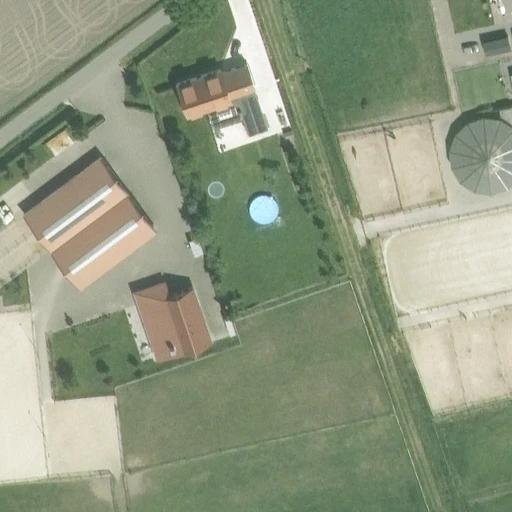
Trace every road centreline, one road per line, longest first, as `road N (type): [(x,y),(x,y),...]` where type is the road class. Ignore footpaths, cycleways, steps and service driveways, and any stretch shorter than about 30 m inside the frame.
road 1 (track): [(440,511),(256,0)]
road 2 (unclassified): [(0,126),(160,0)]
